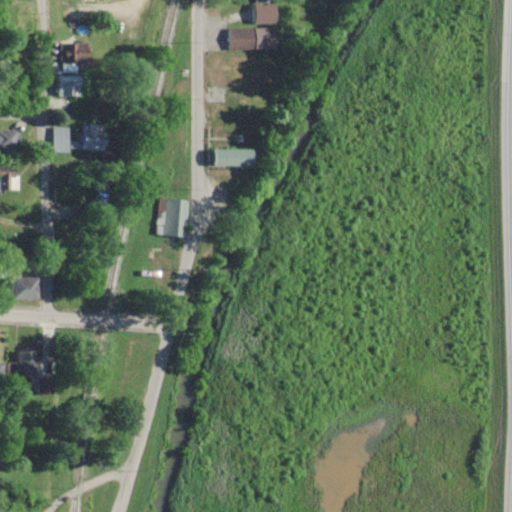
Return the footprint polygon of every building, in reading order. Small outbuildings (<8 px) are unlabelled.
[(227,50),(276,50),(276,27),(227,27),(227,50)] [(0,69),(11,69),(11,44),(0,43),(0,69)] [(76,65),(90,65),(90,53),(72,53),(72,45),(61,45),(61,71),(76,71),(76,65)] [(79,76),(58,76),(58,95),(79,95),(79,76)] [(81,150),(104,150),(104,124),(81,124),(81,150)] [(52,152),(66,152),(66,128),(52,128),(52,152)] [(0,149),(19,149),(19,129),(0,129),(0,149)] [(214,166),(253,166),(253,149),(214,149),(214,166)] [(0,189),(16,190),(16,171),(0,170),(0,189)] [(160,235),(183,236),(186,200),(162,198),(160,235)] [(35,298),(35,267),(8,267),(8,298),(35,298)] [(36,348),(15,348),(15,398),(36,398),(36,348)]
